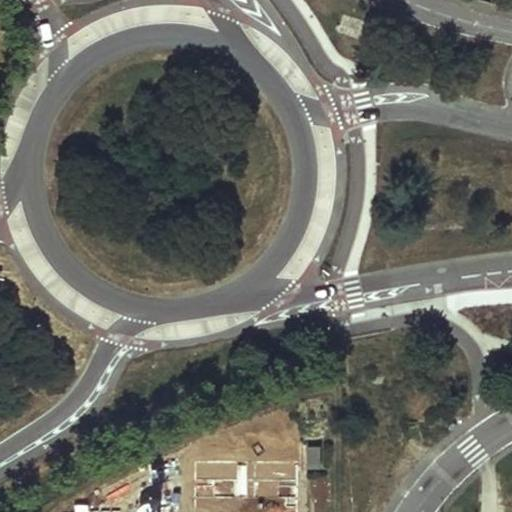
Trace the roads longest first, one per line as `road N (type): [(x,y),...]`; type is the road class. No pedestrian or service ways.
road 1 (secondary): [(241,307),(511,275)]
road 2 (secondary): [(277,67),(220,31),(154,22),(90,43),(63,64)]
road 3 (secondary): [(19,142),(16,174),(30,238),(70,289),(127,320)]
road 4 (secondary): [(241,307),(271,286),(312,225),(319,152),(308,110)]
road 5 (secondary): [(511,124),(433,104),(308,110)]
road 6 (secondary): [(0,459),(90,390),(127,320)]
road 7 (residential): [(416,511),(457,461),(511,423)]
